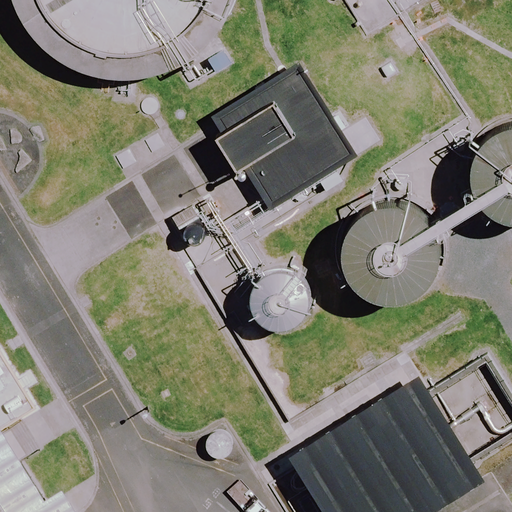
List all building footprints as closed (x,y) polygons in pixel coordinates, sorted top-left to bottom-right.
[(242,22),(254,0),(36,0),(38,4),(64,36),(97,57),(136,67),(175,64),(212,48),(242,22)] [(299,138),(274,97),(212,135),(238,176),(299,138)] [(440,261),(440,252),(439,248),(491,218),(493,220),(501,223),(510,225),(511,224),(511,121),(510,122),(501,123),(493,126),(485,131),(478,137),(472,143),(468,151),(465,160),(463,169),(463,178),(465,186),(467,191),(422,217),(418,214),(410,210),(402,207),(393,205),(384,205),(375,207),(366,210),(359,214),(352,220),(346,227),(342,235),(338,243),(337,252),(337,261),(338,270),(342,279),(346,286),(352,293),(359,299),(367,303),(375,307),(384,308),(393,308),(402,306),(410,303),(418,299),(425,293),(431,286),(435,278),(438,270),(440,261)] [(302,272),(292,266),(287,264),(281,263),(275,263),(269,264),(263,267),(258,270),(254,274),(250,278),(247,284),(245,289),(244,295),(245,301),(246,307),(248,313),(251,318),(255,322),(260,326),(265,329),(271,331),(277,332),(283,332),(289,330),(294,328),(299,325),(304,321),(308,316),(310,311),(312,305),(313,299),(313,293),(312,287),(310,282),(306,277),(302,272)] [(418,378),(285,462),(311,511),(465,511),(493,495),(418,378)] [(64,511),(0,403),(0,511),(64,511)]
